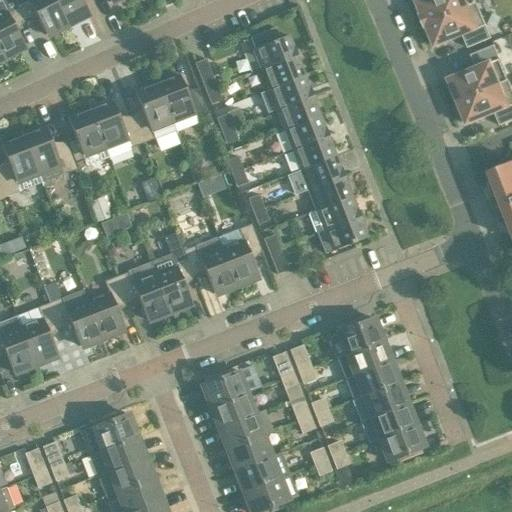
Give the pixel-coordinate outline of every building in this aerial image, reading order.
[(14,26),(24,21),(13,0),(8,0),(1,4),(0,2),(0,52),(3,58),(24,47),(14,26)] [(13,0),(24,21),(35,15),(45,36),(67,25),(53,0),(13,0)] [(80,0),(53,0),(67,25),(88,14),(80,0)] [(420,15),(424,25),(476,3),(474,0),(420,0),(416,2),(421,15),(420,15)] [(476,3),(424,25),(425,27),(426,27),(434,46),(451,39),(451,40),(462,35),(467,48),(491,38),(476,3)] [(250,38),(254,49),(252,50),(260,70),(295,57),(292,48),(287,36),(279,39),(275,28),(250,38)] [(448,80),(457,102),(508,81),(494,46),(470,55),(476,68),(465,72),(465,73),(448,80)] [(260,70),(268,90),(303,77),(298,65),(299,65),(295,57),(260,70)] [(205,92),(216,88),(205,60),(194,64),(205,92)] [(157,84),(175,131),(209,118),(198,91),(187,96),(179,76),(157,84)] [(267,114),(276,110),(311,97),(308,89),(303,77),(268,90),(259,94),(267,114)] [(511,89),(508,81),(457,102),(466,124),(483,117),(484,118),(494,113),(499,126),(511,120),(511,89)] [(142,113),(131,118),(141,145),(175,131),(157,84),(134,93),(142,113)] [(221,101),(216,88),(205,92),(210,105),(221,101)] [(276,110),(284,131),(319,117),(314,105),(311,97),(276,110)] [(112,102),(89,110),(108,158),(141,145),(131,118),(120,122),(112,102)] [(75,139),(64,144),(74,171),(108,158),(89,110),(67,119),(75,139)] [(215,118),(221,132),(232,128),(226,114),(215,118)] [(284,131),(292,151),(327,137),(324,129),(323,129),(319,117),(284,131)] [(45,128),(23,137),(41,184),(74,171),(64,144),(53,148),(45,128)] [(221,132),(224,141),(226,145),(237,141),(232,128),(221,132)] [(8,166),(0,168),(0,177),(7,197),(41,184),(23,137),(0,145),(8,166)] [(292,151),(300,171),(334,157),(330,145),(327,137),(292,151)] [(242,170),(238,161),(236,157),(225,161),(231,175),(242,170)] [(300,171),(307,191),(343,177),(339,169),(334,157),(300,171)] [(511,162),(487,172),(497,196),(489,199),(498,220),(505,217),(511,234),(511,162)] [(247,183),(242,170),(231,175),(236,187),(247,183)] [(307,191),(315,211),(350,197),(345,186),(346,186),(343,177),(307,191)] [(139,184),(146,203),(160,197),(153,178),(139,184)] [(247,199),(252,213),(263,208),(258,195),(247,199)] [(95,222),(109,216),(102,197),(88,202),(95,222)] [(355,209),(350,197),(315,211),(308,213),(316,234),(358,217),(355,209)] [(263,208),(252,213),(256,222),(267,217),(263,208)] [(361,226),(358,217),(316,234),(324,255),(366,238),(361,226)] [(250,225),(217,238),(235,286),(258,277),(249,256),(261,251),(250,225)] [(148,260),(168,312),(191,303),(182,282),(193,278),(183,251),(176,233),(164,238),(170,254),(149,262),(148,260)] [(262,239),(268,253),(279,248),(273,235),(262,239)] [(217,238),(183,251),(193,278),(205,273),(213,295),(235,286),(217,238)] [(6,248),(0,250),(0,260),(9,258),(6,248)] [(279,248),(268,253),(276,275),(288,271),(279,248)] [(127,273),(116,277),(126,304),(138,300),(146,321),(168,312),(148,260),(147,261),(148,262),(127,270),(127,269),(126,269),(127,273)] [(107,291),(86,299),(101,338),(124,330),(115,308),(126,304),(116,277),(103,282),(107,291)] [(81,291),(49,304),(59,330),(70,326),(79,347),(101,338),(86,299),(84,300),(81,291)] [(15,317),(19,325),(34,365),(57,356),(48,334),(59,330),(49,304),(15,317)] [(12,373),(34,365),(19,325),(15,317),(0,322),(0,353),(3,352),(12,373)] [(337,328),(338,332),(337,333),(345,355),(381,341),(372,319),(354,326),(353,322),(337,328)] [(344,380),(390,362),(389,360),(389,361),(381,341),(345,355),(336,358),(344,380)] [(290,351),(298,373),(310,368),(302,347),(290,351)] [(281,380),(293,375),(284,354),(272,358),(281,380)] [(353,401),(398,383),(390,362),(344,380),(353,401)] [(310,368),(298,373),(303,384),(315,379),(310,368)] [(201,386),(210,408),(245,394),(237,372),(236,372),(234,369),(218,375),(219,379),(201,386)] [(293,375),(281,380),(285,391),(297,386),(293,375)] [(398,383),(353,401),(352,401),(360,422),(370,418),(406,404),(398,383)] [(253,414),(245,394),(210,408),(218,428),(217,428),(218,429),(254,415),(253,414)] [(315,416),(327,411),(322,400),(311,405),(315,416)] [(407,406),(406,404),(370,418),(379,440),(414,426),(406,406),(407,406)] [(297,423),(309,418),(305,407),(293,412),(297,423)] [(218,429),(226,450),(262,436),(262,437),(272,433),(263,410),(253,414),(254,415),(218,429)] [(327,411),(315,416),(319,427),(331,422),(327,411)] [(80,433),(89,455),(135,437),(127,415),(109,422),(107,418),(91,424),(92,428),(80,433)] [(309,418),(297,423),(302,433),(313,429),(309,418)] [(405,455),(423,448),(414,426),(379,440),(387,462),(388,461),(390,465),(406,459),(405,455)] [(226,450),(234,472),(270,458),(270,457),(262,437),(262,436),(226,450)] [(89,455),(97,476),(144,458),(144,456),(143,457),(135,437),(89,455)] [(331,458),(343,453),(339,442),(327,447),(331,458)] [(42,448),(51,470),(63,465),(54,443),(42,448)] [(314,465),(326,460),(321,449),(310,454),(314,465)] [(25,455),(33,477),(45,472),(37,450),(25,455)] [(270,458),(234,472),(235,473),(243,493),(279,479),(288,476),(279,453),(270,457),(270,458)] [(343,453),(331,458),(336,469),(348,464),(343,453)] [(105,496),(116,492),(116,493),(152,479),(144,458),(97,476),(105,496)] [(326,460),(314,465),(318,476),(330,471),(326,460)] [(63,465),(51,470),(55,481),(67,476),(63,465)] [(45,472),(33,477),(38,488),(49,483),(45,472)] [(297,497),(288,476),(279,479),(243,493),(250,511),(258,511),(270,508),(271,511),(287,505),(286,501),(297,497)] [(116,493),(123,511),(131,511),(161,501),(152,479),(116,493)] [(0,490),(0,511),(7,511),(14,509),(6,488),(0,490)] [(67,511),(68,511),(79,508),(75,497),(63,501),(67,511)] [(161,502),(161,501),(131,511),(164,511),(161,502)]
